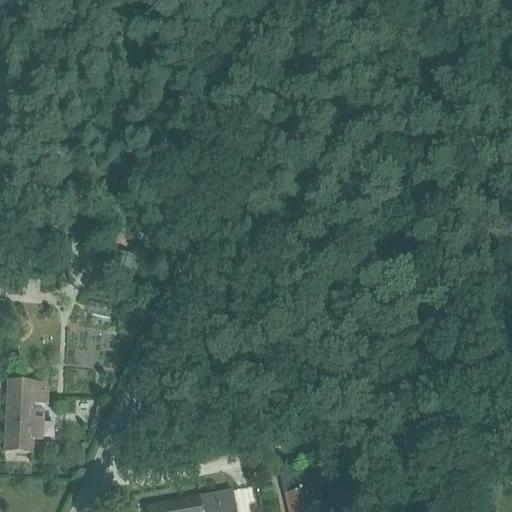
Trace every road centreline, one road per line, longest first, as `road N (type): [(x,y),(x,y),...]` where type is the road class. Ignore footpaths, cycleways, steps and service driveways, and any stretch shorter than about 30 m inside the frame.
road 1 (unclassified): [(313,0),(90,484)]
road 2 (unclassified): [(90,484),(511,394)]
road 3 (unclassified): [(11,0),(0,184)]
